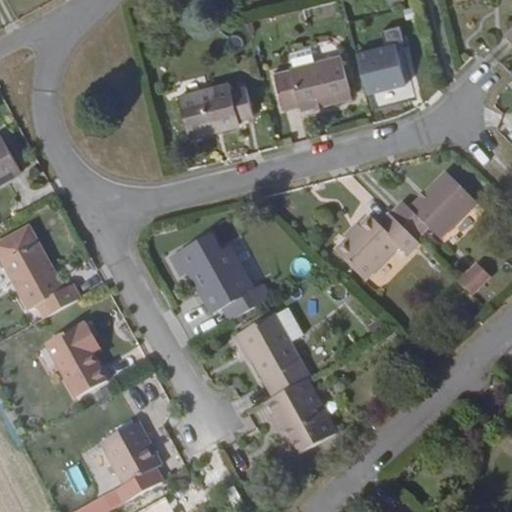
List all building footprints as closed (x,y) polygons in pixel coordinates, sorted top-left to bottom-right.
[(382,32),(385,45),(355,53),(367,97),(412,84),(397,28),(382,32)] [(288,56),(292,70),(311,65),(307,51),(288,56)] [(311,65),(292,70),(290,70),(290,72),(273,76),(282,111),(299,107),(300,112),(350,100),(340,58),(311,65)] [(219,128),(220,132),(236,128),(236,122),(252,119),(246,89),(229,93),(228,87),(177,99),(187,137),(219,128)] [(188,140),(220,132),(219,128),(187,137),(188,140)] [(0,137),(0,186),(21,174),(0,137)] [(402,204),(389,216),(415,242),(427,230),(440,242),(476,205),(445,173),(409,210),(402,204)] [(408,258),(419,246),(415,242),(389,216),(378,226),(369,217),(334,252),(365,283),(399,249),(408,258)] [(36,307),(45,321),(80,301),(72,287),(64,292),(53,274),(51,276),(35,247),(26,232),(0,245),(0,261),(28,311),(36,307)] [(230,323),(270,301),(262,287),(253,294),(229,250),(220,255),(210,237),(170,260),(179,278),(188,273),(212,317),(224,311),(230,323)] [(37,246),(35,247),(51,276),(53,274),(37,246)] [(458,286),(472,300),(491,282),(477,268),(458,286)] [(239,336),(272,318),(269,313),(236,330),(239,336)] [(465,313),(458,318),(465,325),(471,319),(465,313)] [(307,382),(310,380),(274,316),(272,318),(239,336),(237,337),(264,387),(268,384),(277,399),(307,382)] [(87,349),(96,343),(86,326),(77,331),(76,330),(46,345),(76,400),(107,384),(91,355),(87,349)] [(99,350),(96,343),(87,349),(91,355),(99,350)] [(408,353),(397,363),(409,376),(420,366),(408,353)] [(272,401),(264,406),(273,421),(278,418),(284,430),(299,456),(336,436),(307,382),(277,399),(272,401)] [(264,387),(272,401),(277,399),(268,384),(264,387)] [(278,418),(273,421),(279,433),(284,430),(278,418)] [(117,492),(118,493),(124,505),(157,486),(162,483),(154,471),(161,467),(138,424),(100,445),(123,488),(117,492)] [(124,505),(118,509),(119,511),(142,511),(165,500),(157,486),(124,505)] [(87,511),(111,511),(118,509),(124,505),(118,493),(87,511)] [(171,511),(165,500),(142,511),(171,511)]
